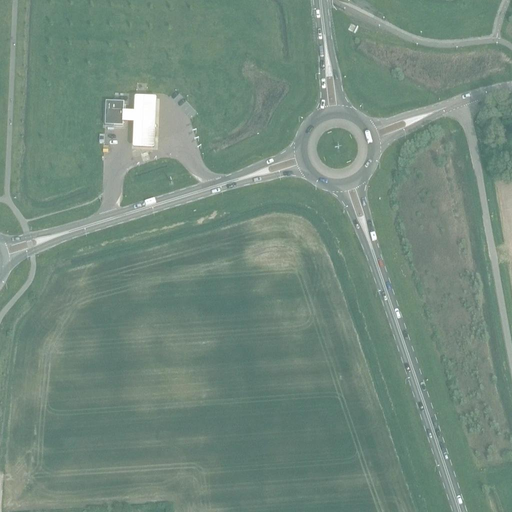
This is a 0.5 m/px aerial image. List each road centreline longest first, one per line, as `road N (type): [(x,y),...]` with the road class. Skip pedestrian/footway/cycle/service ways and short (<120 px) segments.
road 1 (unclassified): [(511,356),(463,100)]
road 2 (primary): [(378,268),(460,511)]
road 3 (secondary): [(104,220),(225,182)]
